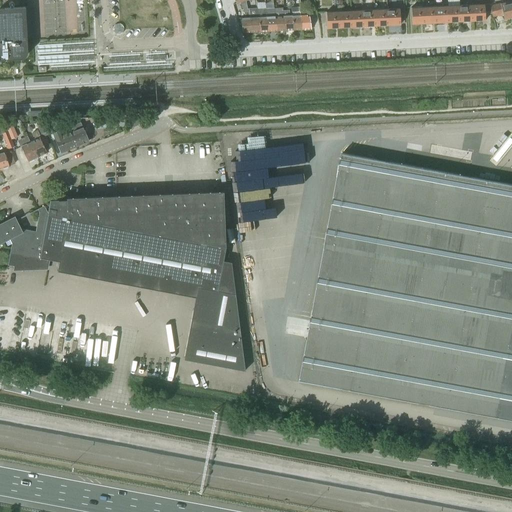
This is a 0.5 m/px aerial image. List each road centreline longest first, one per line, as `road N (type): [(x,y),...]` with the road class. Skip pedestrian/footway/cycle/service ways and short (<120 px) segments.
road 1 (secondary): [(511,484),(0,384)]
road 2 (motorway): [(438,511),(0,429)]
road 3 (residential): [(239,55),(511,39)]
road 4 (residential): [(0,198),(168,122)]
road 5 (motorway): [(0,481),(161,511)]
